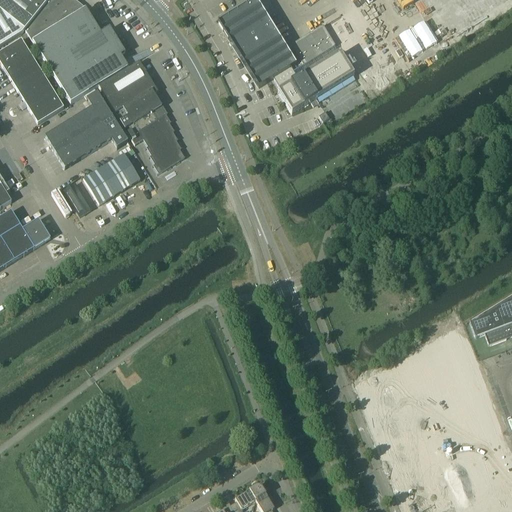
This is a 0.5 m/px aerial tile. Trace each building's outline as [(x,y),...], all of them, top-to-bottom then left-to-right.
[(0,0),(0,48),(21,36),(24,32),(49,0),(0,0)] [(70,106),(98,89),(128,71),(120,59),(124,56),(109,31),(105,33),(98,24),(94,20),(86,11),(81,7),(74,2),(71,0),(49,0),(24,32),(70,106)] [(245,7),(217,24),(228,41),(240,61),(258,90),(273,81),(280,92),(277,94),(278,95),(283,103),(289,112),(291,116),(298,112),(310,105),(311,104),(317,101),(319,104),(355,82),(352,78),(353,78),(351,74),(345,65),(339,55),(338,56),(334,48),(335,48),(323,28),(322,29),(292,48),(291,48),(303,67),(293,73),(291,70),(296,67),(285,50),(280,42),(270,26),(255,2),(255,1),(251,3),(245,7)] [(0,55),(0,66),(5,76),(31,59),(21,42),(0,55)] [(5,76),(16,93),(42,76),(31,59),(5,76)] [(128,71),(98,89),(134,148),(143,143),(147,150),(146,150),(150,158),(149,159),(154,167),(152,168),(158,177),(184,161),(179,153),(181,152),(176,144),(177,143),(172,135),(174,134),(169,126),(170,125),(166,117),(167,117),(162,108),(161,108),(154,97),(157,94),(138,64),(128,71)] [(16,93),(26,110),(52,93),(42,76),(16,93)] [(52,93),(26,110),(37,127),(63,111),(52,93)] [(91,111),(44,140),(64,172),(111,143),(116,151),(127,145),(97,95),(86,102),(91,111)] [(329,121),(325,115),(318,119),(322,125),(329,121)] [(124,157),(83,182),(98,208),(139,182),(124,157)] [(0,185),(0,211),(11,205),(5,196),(9,194),(3,184),(0,185)] [(64,194),(63,194),(79,220),(79,219),(90,213),(75,187),(64,194)] [(0,272),(45,245),(50,242),(38,222),(22,232),(11,214),(0,220),(0,272)] [(511,298),(471,324),(469,325),(475,341),(484,337),(488,348),(511,338),(511,298)] [(363,393),(362,393),(378,433),(376,434),(406,511),(511,511),(511,460),(508,451),(506,452),(490,414),(493,413),(462,336),(427,350),(363,392),(363,393)] [(236,505),(230,508),(232,511),(241,511),(255,503),(258,489),(257,489),(256,489),(255,489),(254,490),(234,502),(236,505)] [(259,489),(258,489),(255,503),(260,511),(272,511),(274,511),(262,491),(261,491),(260,490),(259,489)]
